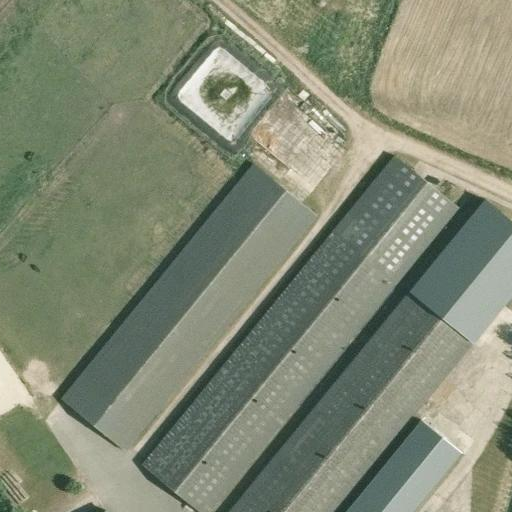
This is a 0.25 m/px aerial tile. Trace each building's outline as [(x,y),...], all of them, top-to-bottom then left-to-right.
[(318,6),(303,49),(345,64),(361,22),(318,6)] [(229,139),(272,85),(212,37),(168,91),(229,139)] [(366,80),(376,45),(364,41),(350,89),(371,95),(374,82),(366,80)] [(511,170),(511,103),(399,56),(375,114),(511,170)] [(346,215),(359,226),(347,241),(334,230),(142,463),(202,511),(207,511),(397,283),(383,271),(395,257),(408,268),(456,210),(393,158),(346,215)] [(253,164),(61,401),(124,451),(315,215),(253,164)] [(393,309),(226,511),(333,511),(455,360),(511,291),(511,221),(483,198),(393,309)] [(0,351),(0,405),(24,391),(0,351)] [(345,511),(412,511),(461,453),(421,420),(345,511)] [(0,434),(0,467),(6,479),(19,472),(0,434)]
